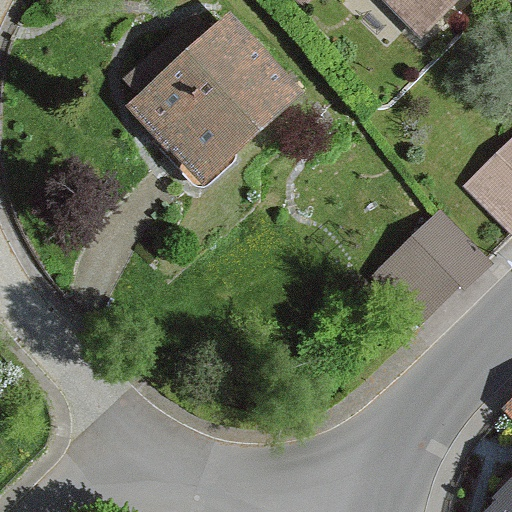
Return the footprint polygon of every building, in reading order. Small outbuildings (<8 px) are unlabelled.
[(511,0),(386,0),(423,39),(464,0),(511,0)] [(296,107),(224,26),(124,115),(196,196),(296,107)] [(511,141),(466,186),(511,234),(511,141)] [(446,295),(481,263),(436,216),(402,248),(446,295)] [(511,511),(511,413),(501,424),(511,434),(511,497),(496,511),(511,511)]
